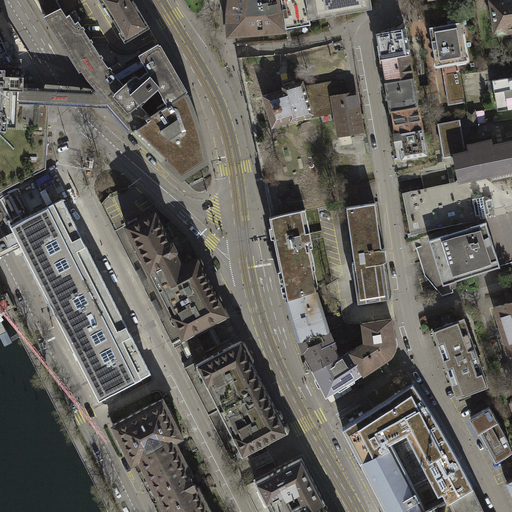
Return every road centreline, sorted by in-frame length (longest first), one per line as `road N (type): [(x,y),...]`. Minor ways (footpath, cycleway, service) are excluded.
road 1 (residential): [(243,511),(86,209),(75,172),(91,125)]
road 2 (residential): [(397,0),(393,12),(366,29),(364,47),(407,314)]
road 3 (tertiary): [(357,511),(277,369),(241,232)]
road 4 (tertiary): [(135,511),(0,249)]
road 5 (residential): [(407,314),(438,395),(499,511)]
road 6 (tertiary): [(241,232),(226,130),(185,44)]
road 7 (tertiary): [(91,125),(197,219),(241,232)]
road 8 (tertiary): [(6,0),(91,125)]
